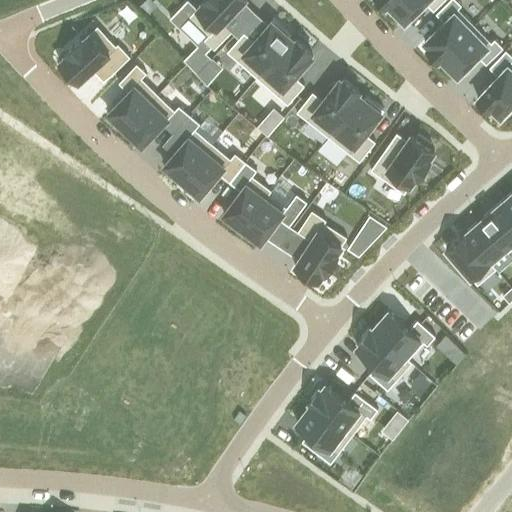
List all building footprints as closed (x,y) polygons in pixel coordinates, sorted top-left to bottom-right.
[(198,44),(184,59),(196,72),(212,57),(206,51),(212,45),(214,48),(231,30),(232,29),(223,20),(239,4),(242,0),(203,0),(197,7),(190,14),(209,33),(198,44)] [(391,0),(388,3),(405,20),(425,1),(433,9),(442,0),(391,0)] [(444,20),(424,40),(429,45),(427,46),(439,59),(441,57),(475,24),(458,7),(462,4),(457,0),(447,0),(436,12),(444,20)] [(239,37),(227,50),(257,77),(292,37),(289,35),(291,32),(274,16),(268,23),(254,39),(244,31),(239,37)] [(475,24),(441,57),(457,74),(478,55),(486,63),(503,46),(494,37),(491,41),(475,24)] [(67,53),(59,60),(63,65),(61,67),(72,79),(74,76),(78,81),(96,64),(108,76),(130,55),(118,43),(118,42),(116,44),(98,25),(83,38),(82,36),(65,51),(67,53)] [(292,37),(257,77),(287,103),(304,84),(295,75),(312,55),(310,53),(311,51),(298,39),(296,38),(295,39),(292,37)] [(489,84),(477,97),(488,106),(490,108),(491,106),(500,115),(511,102),(511,60),(511,59),(511,54),(506,48),(489,66),(498,74),(489,84)] [(128,90),(108,111),(111,113),(108,116),(120,127),(122,125),(125,127),(158,93),(145,80),(141,77),(146,72),(137,63),(137,62),(119,81),(128,90)] [(312,90),(297,110),(328,135),(361,94),(358,92),(359,90),(343,77),(342,79),(339,77),(323,98),(319,96),(312,90)] [(158,93),(125,127),(142,144),(162,123),(173,131),(189,113),(179,104),(175,109),(158,93)] [(361,94),(328,135),(353,155),(359,160),(375,140),(365,132),(384,108),(366,94),(364,96),(361,94)] [(173,153),(164,163),(167,166),(165,169),(177,179),(179,176),(182,179),(213,142),(199,131),(195,127),(200,122),(189,113),(173,131),(183,140),(173,153)] [(262,120),(257,126),(267,135),(272,129),(262,120)] [(385,147),(371,168),(404,192),(415,176),(417,177),(430,159),(428,157),(434,149),(429,146),(431,143),(418,133),(416,136),(411,133),(407,138),(398,152),(396,155),(385,147)] [(0,181),(5,174),(0,171),(0,157),(8,145),(0,139),(0,181)] [(213,142),(182,179),(185,181),(183,184),(195,194),(197,192),(200,194),(219,172),(229,181),(246,160),(235,152),(230,157),(213,142)] [(8,177),(0,189),(0,202),(6,206),(11,198),(31,211),(54,175),(33,162),(19,184),(8,177)] [(252,174),(223,212),(242,226),(270,189),(252,174)] [(54,175),(31,211),(51,224),(46,232),(57,240),(71,218),(61,211),(75,189),(54,175)] [(270,189),(242,226),(261,241),(279,217),(289,225),(307,201),(296,193),(287,206),(282,203),(269,193),(271,189),(270,189)] [(511,190),(497,203),(511,220),(511,190)] [(511,220),(497,203),(481,217),(505,246),(509,250),(511,247),(511,220)] [(75,222),(60,243),(72,251),(77,243),(97,256),(120,220),(100,206),(85,228),(75,222)] [(311,239),(294,264),(318,280),(323,271),(325,273),(338,254),(336,252),(347,236),(343,233),(325,221),(326,218),(316,212),(312,209),(298,230),(311,239)] [(481,217),(464,231),(489,260),(505,246),(481,217)] [(121,220),(97,256),(117,269),(112,277),(123,284),(138,263),(127,256),(141,233),(121,220)] [(464,231),(446,247),(477,283),(495,268),(489,260),(464,231)] [(357,235),(348,248),(360,255),(370,244),(357,235)] [(141,266),(126,288),(138,295),(143,287),(163,300),(186,264),(166,251),(151,273),(141,266)] [(186,264),(163,300),(183,313),(178,321),(189,329),(204,307),(193,300),(207,278),(186,264)] [(511,285),(502,293),(509,300),(511,297),(511,285)] [(206,312),(192,333),(203,341),(208,333),(228,346),(252,310),(251,309),(231,296),(217,319),(206,312)] [(252,310),(228,346),(249,359),(243,367),(255,375),(269,353),(258,346),(273,324),(272,323),(273,321),(252,307),(251,309),(252,310)] [(388,309),(373,327),(411,362),(412,361),(408,358),(424,341),(427,344),(435,335),(417,319),(409,328),(388,309)] [(361,340),(357,345),(378,363),(370,372),(388,388),(411,362),(373,327),(371,326),(359,338),(361,340)] [(85,327),(81,334),(92,340),(96,333),(85,327)] [(96,333),(92,340),(102,346),(106,339),(96,333)] [(123,349),(120,356),(130,362),(134,355),(123,349)] [(64,351),(46,381),(65,392),(83,362),(64,351)] [(134,355),(130,362),(140,367),(144,361),(134,355)] [(83,362),(65,392),(83,403),(101,373),(83,362)] [(485,379),(478,387),(493,401),(502,392),(511,401),(511,373),(507,369),(492,385),(485,379)] [(161,371),(157,377),(167,384),(171,377),(161,371)] [(101,373),(83,403),(101,414),(116,390),(119,384),(101,373)] [(171,377),(167,384),(177,390),(181,383),(171,377)] [(320,386),(309,400),(311,401),(311,402),(352,433),(367,414),(371,417),(378,408),(355,390),(348,400),(326,383),(321,388),(320,386)] [(116,390),(102,414),(120,424),(137,395),(119,384),(116,390)] [(199,393),(195,400),(205,406),(209,399),(199,393)] [(137,395),(120,424),(139,435),(156,405),(137,395)] [(456,431),(486,458),(502,440),(478,419),(486,410),(472,398),(465,405),(473,412),(456,431)] [(209,399),(205,406),(215,412),(219,405),(209,399)] [(311,402),(296,421),(309,430),(319,438),(311,447),(331,462),(352,433),(311,402)] [(156,405),(139,435),(157,446),(174,416),(156,405)] [(174,416),(157,446),(175,457),(193,427),(174,416)] [(193,427),(175,457),(194,468),(212,438),(193,427)] [(434,441),(428,449),(442,461),(450,452),(474,472),(486,458),(456,431),(442,448),(434,441)] [(418,473),(404,491),(430,511),(438,511),(448,501),(424,481),(431,472),(417,461),(411,468),(418,473)]
